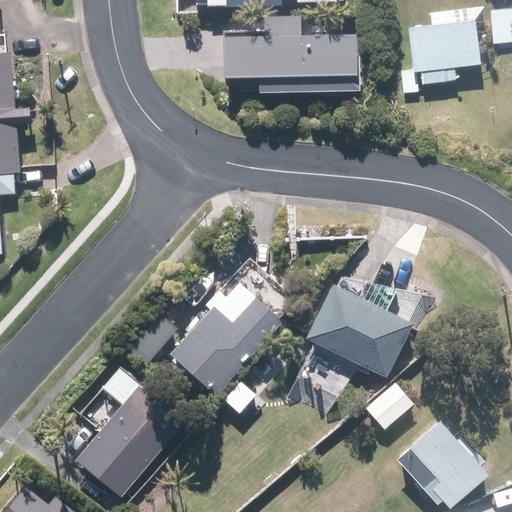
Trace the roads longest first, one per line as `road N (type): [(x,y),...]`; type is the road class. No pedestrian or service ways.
road 1 (residential): [(511,234),(470,203),(418,185),(188,159)]
road 2 (residential): [(0,391),(124,255),(188,159)]
road 3 (residential): [(188,159),(125,81),(113,0)]
